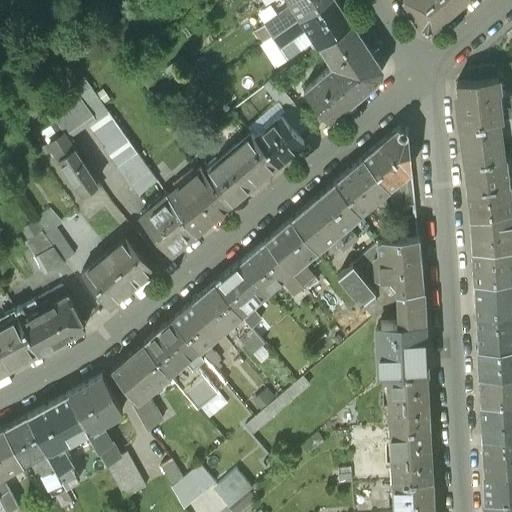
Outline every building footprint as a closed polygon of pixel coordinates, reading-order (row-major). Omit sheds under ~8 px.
[(321,0),(288,0),(293,6),(287,7),(254,30),(262,42),(272,35),(321,0)] [(337,0),(321,0),(272,35),(279,47),(302,31),(306,25),(314,39),(348,16),(337,0)] [(403,0),(420,26),(431,27),(462,0),(403,0)] [(318,44),(333,64),(304,89),(329,118),(379,77),(380,65),(350,21),(318,44)] [(275,67),(314,39),(306,25),(302,31),(279,47),(272,35),(262,42),(259,44),(275,67)] [(0,64),(13,52),(5,44),(0,48),(0,64)] [(141,59),(131,45),(122,51),(132,66),(141,59)] [(468,66),(469,78),(497,75),(496,63),(468,66)] [(56,119),(65,133),(92,114),(95,118),(107,109),(102,102),(96,93),(83,75),(45,104),(56,119)] [(454,91),(459,124),(497,118),(511,115),(511,93),(509,93),(503,100),(496,101),(495,92),(498,87),(497,75),(469,78),(456,79),(458,91),(454,91)] [(272,77),(261,85),(274,100),(244,125),(250,131),(254,136),(280,114),(294,102),(272,77)] [(103,88),(96,93),(102,102),(109,98),(103,88)] [(294,102),(280,114),(296,132),(310,121),(294,102)] [(95,118),(88,122),(116,162),(114,163),(137,193),(157,179),(107,109),(95,118)] [(280,114),(254,136),(276,162),(303,141),(296,132),(280,114)] [(511,132),(511,115),(497,118),(500,134),(511,132)] [(459,124),(463,160),(503,154),(500,134),(497,118),(459,124)] [(47,143),(58,157),(74,146),(65,133),(56,119),(51,122),(59,135),(47,143)] [(407,130),(397,125),(362,156),(387,186),(397,178),(410,168),(407,130)] [(228,204),(276,162),(254,136),(250,131),(204,170),(228,204)] [(101,185),(74,146),(58,157),(84,197),(101,185)] [(463,160),(467,188),(507,182),(506,173),(505,154),(503,154),(463,160)] [(362,156),(333,179),(358,210),(361,214),(366,210),(362,207),(387,186),(362,156)] [(194,232),(228,204),(204,170),(201,166),(167,193),(194,232)] [(413,202),(410,168),(397,178),(398,189),(405,188),(406,202),(413,202)] [(333,179),(311,197),(337,229),(344,222),(358,210),(333,179)] [(509,192),(507,182),(467,188),(469,215),(511,209),(509,192)] [(169,253),(194,232),(167,193),(166,192),(138,216),(169,253)] [(330,235),(337,229),(311,197),(290,215),(315,247),(330,235)] [(33,215),(35,219),(63,259),(74,252),(54,225),(61,220),(48,205),(33,215)] [(469,215),(471,248),(511,245),(511,230),(511,209),(469,215)] [(298,261),(315,247),(290,215),(264,237),(290,268),(298,261)] [(401,236),(417,234),(415,216),(400,217),(401,236)] [(45,272),(63,259),(35,219),(31,221),(29,219),(21,225),(23,227),(20,229),(27,238),(23,240),(33,256),(45,272)] [(337,229),(351,245),(358,239),(344,222),(337,229)] [(337,229),(330,235),(344,251),(351,245),(337,229)] [(81,270),(110,303),(153,266),(125,234),(81,270)] [(338,274),(372,315),(396,294),(396,288),(422,286),(417,234),(401,236),(380,238),(338,274)] [(264,237),(238,258),(264,289),(280,277),(290,268),(264,237)] [(511,245),(471,248),(473,280),(511,276),(511,245)] [(249,302),(264,289),(238,258),(213,280),(239,311),(249,302)] [(298,261),(290,268),(303,283),(311,293),(322,284),(304,263),(301,265),(298,261)] [(293,292),(303,283),(290,268),(280,277),(293,292)] [(511,276),(473,280),(474,312),(511,309),(511,276)] [(213,280),(192,298),(218,329),(229,320),(239,311),(213,280)] [(60,283),(15,308),(38,350),(84,324),(60,283)] [(378,372),(386,371),(425,369),(422,286),(396,288),(396,294),(397,320),(380,321),(381,346),(377,347),(378,372)] [(205,341),(218,329),(192,298),(170,316),(196,348),(205,341)] [(260,316),(249,302),(239,311),(250,324),(260,316)] [(0,319),(0,370),(38,350),(15,308),(14,306),(0,313),(0,318),(1,320),(0,319)] [(511,309),(474,312),(477,348),(511,345),(511,309)] [(229,320),(235,327),(235,331),(251,350),(263,340),(250,324),(239,311),(229,320)] [(169,371),(196,348),(170,316),(142,340),(169,371)] [(146,389),(169,371),(142,340),(110,367),(136,397),(146,389)] [(196,348),(202,354),(214,369),(220,364),(216,360),(219,357),(205,341),(196,348)] [(511,345),(477,348),(478,374),(511,372),(511,345)] [(207,416),(226,401),(194,361),(202,354),(196,348),(169,371),(207,416)] [(428,425),(425,369),(386,371),(389,427),(428,425)] [(66,390),(86,427),(94,423),(121,409),(101,371),(66,390)] [(511,372),(478,374),(479,400),(511,398),(511,372)] [(275,397),(260,409),(244,423),(252,433),(310,383),(302,373),(275,397)] [(275,397),(265,385),(251,397),(260,409),(275,397)] [(162,416),(146,389),(136,397),(132,403),(146,428),(162,416)] [(54,444),(86,427),(66,390),(26,413),(54,463),(66,484),(73,479),(76,483),(81,481),(63,448),(59,446),(56,448),(54,444)] [(511,398),(479,400),(481,435),(511,433),(511,398)] [(358,422),(358,408),(343,409),(343,422),(358,422)] [(42,470),(54,463),(26,413),(3,425),(22,460),(35,453),(35,459),(42,469),(42,470)] [(96,427),(94,423),(86,427),(123,496),(144,485),(125,450),(118,454),(103,427),(100,425),(96,427)] [(0,473),(0,472),(22,460),(3,425),(0,426),(0,498),(0,499),(6,510),(16,505),(0,473)] [(432,477),(428,425),(389,427),(391,479),(432,477)] [(299,444),(306,453),(322,440),(315,432),(299,444)] [(511,433),(481,435),(483,471),(511,469),(511,433)] [(170,457),(159,463),(172,484),(170,485),(182,506),(214,480),(198,462),(182,476),(170,457)] [(42,470),(42,469),(40,470),(52,491),(66,484),(54,463),(42,470)] [(337,468),(338,482),(352,481),(351,467),(337,468)] [(511,469),(483,471),(485,500),(511,496),(511,469)] [(231,474),(213,489),(232,511),(237,511),(251,501),(243,493),(245,491),(231,474)] [(433,511),(432,477),(391,479),(393,511),(433,511)] [(511,511),(511,496),(485,500),(485,511),(511,511)]
